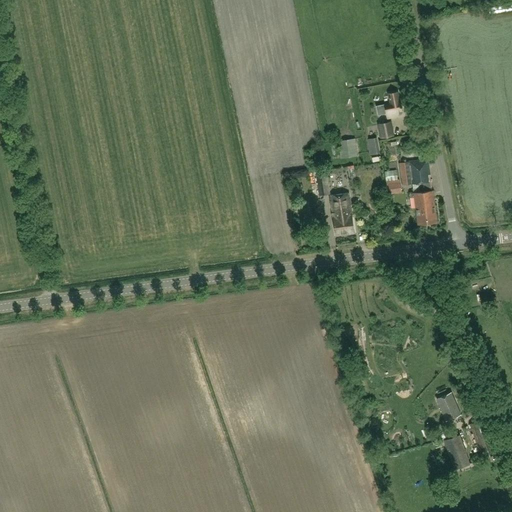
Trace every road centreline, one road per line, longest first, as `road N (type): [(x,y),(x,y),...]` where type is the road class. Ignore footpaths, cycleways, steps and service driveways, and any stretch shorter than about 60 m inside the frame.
road 1 (tertiary): [(0,308),(456,245)]
road 2 (unknown): [(54,301),(0,34)]
road 3 (unclassified): [(456,245),(406,0)]
